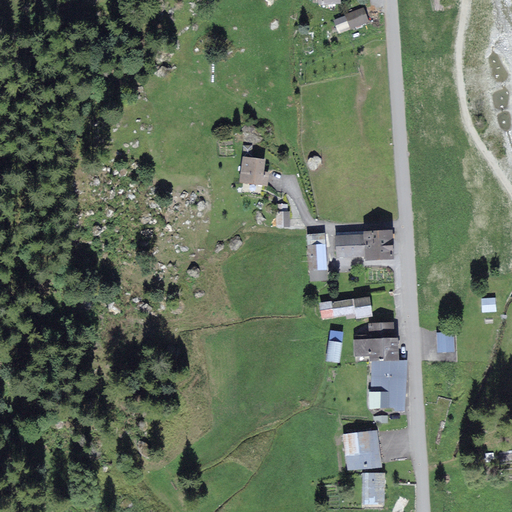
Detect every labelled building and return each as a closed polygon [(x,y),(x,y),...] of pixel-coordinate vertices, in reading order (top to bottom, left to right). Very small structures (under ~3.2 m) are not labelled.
[(348,15),(353,27),(369,21),(364,9),(348,15)] [(263,172),(264,160),(244,157),(241,181),(266,185),(268,173),(263,172)] [(291,212),(278,212),(278,227),(291,227),(291,212)] [(366,236),(339,237),(340,254),(367,252),(367,258),(394,257),(392,231),(366,232),(366,236)] [(326,254),(324,234),(309,236),(313,280),(328,278),(326,254)] [(372,298),(323,303),(325,320),(357,316),(358,319),(374,318),(372,298)] [(495,298),(483,299),(484,311),(496,311),(495,298)] [(392,324),(371,324),(372,336),(357,336),(357,354),(372,354),(372,357),(398,357),(397,340),(393,340),(392,324)] [(453,333),(439,334),(440,350),(454,349),(453,333)] [(339,362),(342,343),(330,341),(327,360),(339,362)] [(404,361),(373,361),(373,408),(405,408),(404,361)] [(377,431),(345,435),(350,469),(381,465),(377,431)] [(383,506),(384,474),(365,474),(364,506),(383,506)]
